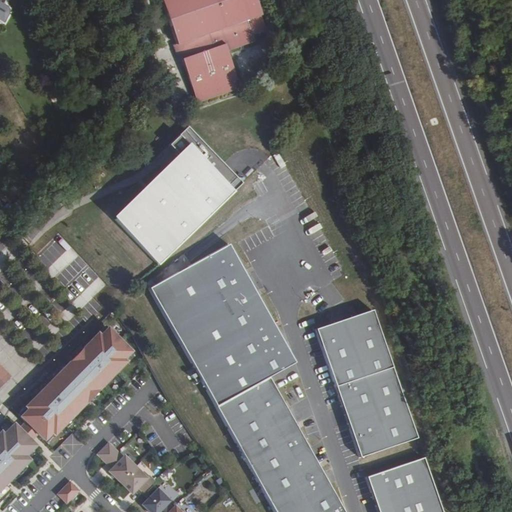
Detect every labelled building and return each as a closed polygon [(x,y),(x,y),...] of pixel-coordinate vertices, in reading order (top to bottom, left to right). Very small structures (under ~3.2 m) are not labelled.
[(162,0),(199,99),(241,83),(228,46),(255,36),(253,30),(267,25),(257,0),(162,0)] [(120,212),(164,257),(249,175),(194,118),(175,137),(186,148),(120,212)] [(152,284),(221,399),(273,370),(294,358),(228,242),(152,284)] [(321,322),(364,450),(421,431),(378,303),(321,322)] [(99,328),(102,331),(109,323),(106,321),(99,328)] [(27,404),(29,406),(22,414),(27,419),(39,431),(46,437),(53,430),(56,432),(129,356),(126,354),(133,346),(109,323),(102,331),(99,328),(27,404)] [(0,365),(0,386),(11,377),(0,365)] [(221,399),(283,511),(352,511),(273,370),(221,399)] [(27,404),(19,412),(22,414),(29,406),(27,404)] [(27,419),(20,426),(32,438),(39,431),(27,419)] [(0,490),(32,458),(25,452),(35,441),(32,438),(20,426),(16,422),(5,433),(3,430),(0,432),(0,490)] [(53,430),(46,437),(48,440),(56,432),(53,430)] [(154,479),(165,468),(160,463),(158,465),(128,436),(117,448),(122,453),(118,457),(142,481),(149,474),(154,479)] [(385,511),(448,511),(428,451),(371,470),(385,511)] [(167,501),(172,507),(183,495),(178,490),(180,488),(168,476),(153,492),(165,504),(167,501)] [(54,492),(66,504),(78,491),(66,479),(54,492)] [(186,493),(183,495),(172,507),(170,509),(173,511),(201,511),(205,509),(199,503),(198,505),(186,493)] [(224,500),(228,508),(235,504),(231,497),(224,500)]
